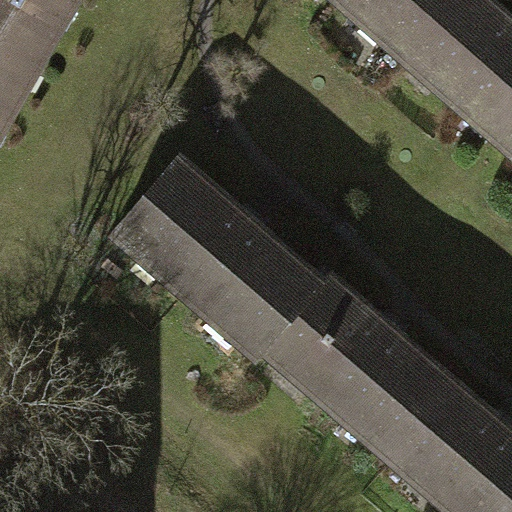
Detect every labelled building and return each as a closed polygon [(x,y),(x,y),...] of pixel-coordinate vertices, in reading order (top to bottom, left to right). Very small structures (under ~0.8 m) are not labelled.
[(11,9),(52,32),(69,0),(0,0),(0,19),(4,22),(11,9)] [(429,16),(443,0),(339,0),(409,59),(439,24),(429,16)] [(511,15),(508,12),(504,16),(484,0),(443,0),(429,16),(439,24),(409,59),(511,147),(511,15)] [(4,22),(0,19),(0,124),(52,32),(11,9),(4,22)] [(263,343),(317,281),(258,230),(262,224),(237,203),(232,209),(174,159),(114,228),(257,350),(263,343)] [(317,281),(263,343),(392,453),(422,418),(411,409),(441,374),(395,335),(400,329),(379,310),(374,316),(324,273),(317,281)] [(422,418),(392,453),(459,511),(511,511),(511,434),(511,432),(511,427),(488,407),(485,411),(441,374),(411,409),(422,418)]
